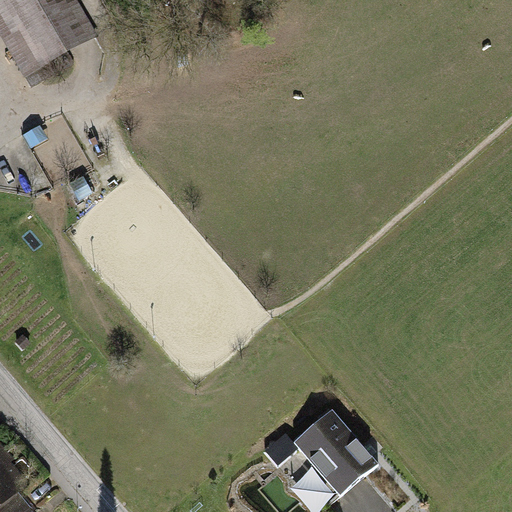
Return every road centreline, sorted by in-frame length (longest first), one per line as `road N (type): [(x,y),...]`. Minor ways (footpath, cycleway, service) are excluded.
road 1 (track): [(511,121),(284,313),(236,318)]
road 2 (residential): [(0,381),(109,511)]
